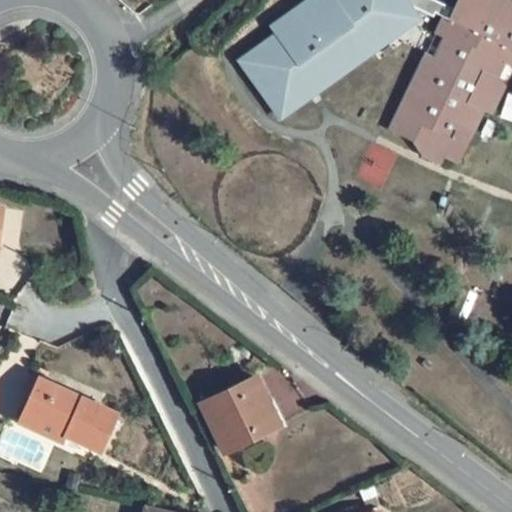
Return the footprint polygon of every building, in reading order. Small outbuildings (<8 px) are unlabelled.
[(411,9),(414,7),(434,17),(436,13),(443,16),(449,19),(453,10),(433,0),(312,0),(271,30),(276,37),(241,63),(282,118),(374,52),(368,44),(413,11),(411,9)] [(511,1),(508,0),(457,0),(456,4),(453,10),(449,19),(443,16),(434,34),(451,42),(442,61),(425,53),(389,131),(425,148),(422,155),(442,165),(446,156),(460,163),(484,111),(493,115),(508,82),(497,77),(504,62),(511,66),(511,1)] [(85,291),(73,275),(63,283),(75,299),(85,291)] [(61,442),(64,435),(101,452),(118,414),(39,378),(25,410),(57,425),(51,437),(61,442)] [(224,452),(280,424),(258,378),(202,405),(224,452)] [(51,437),(57,425),(25,410),(19,422),(51,437)]
